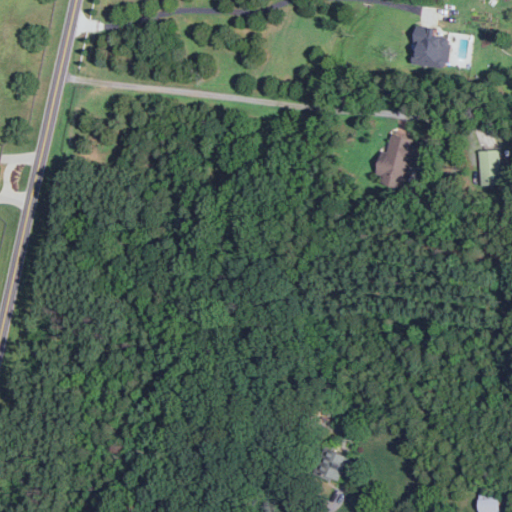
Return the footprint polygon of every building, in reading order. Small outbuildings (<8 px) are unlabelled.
[(439,28),(419,25),(417,43),(422,44),(420,56),(416,56),(415,62),(423,63),(423,64),(449,68),(453,37),(438,35),(439,28)] [(379,174),(386,175),(384,184),(406,188),(411,164),(422,166),(428,140),(394,133),(390,151),(384,150),(379,174)] [(481,150),(482,184),(511,183),(511,165),(502,165),(502,149),(481,150)] [(354,459),(333,449),(322,471),(343,482),(354,459)] [(502,511),(503,493),(481,493),(481,511),(502,511)]
